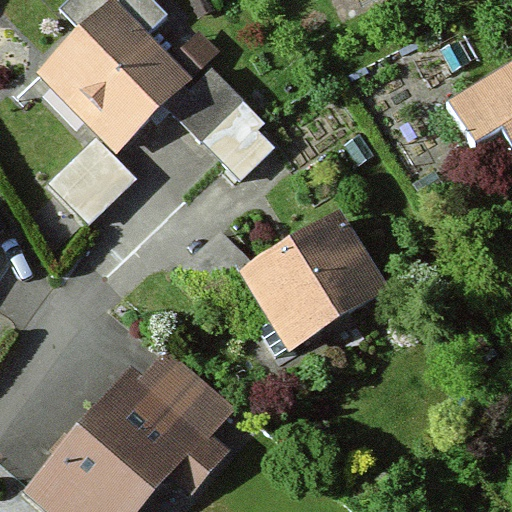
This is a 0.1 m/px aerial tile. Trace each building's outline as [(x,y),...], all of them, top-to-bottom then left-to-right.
[(370,0),(376,12),(401,0),(370,0)] [(203,85),(124,4),(49,77),(128,158),(203,85)] [(511,77),(463,104),(491,155),(511,143),(511,77)] [(97,132),(52,180),(95,220),(140,173),(97,132)] [(256,133),(222,163),(240,183),(274,153),(256,133)] [(355,217),(253,274),(299,356),(402,299),(355,217)] [(219,238),(176,280),(204,309),(247,268),(219,238)] [(143,381),(130,371),(29,493),(52,511),(153,511),(176,486),(198,504),(234,460),(214,444),(242,411),(168,351),(143,381)]
